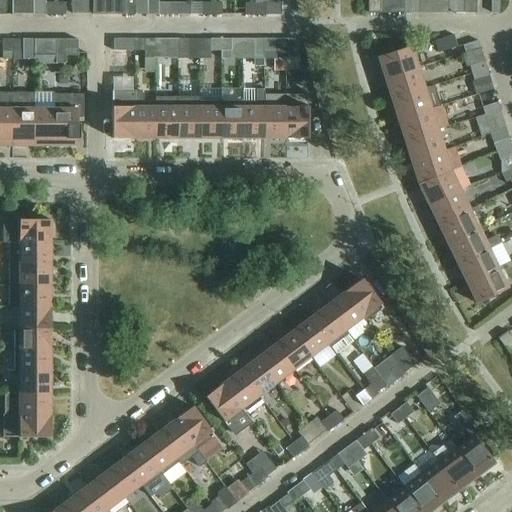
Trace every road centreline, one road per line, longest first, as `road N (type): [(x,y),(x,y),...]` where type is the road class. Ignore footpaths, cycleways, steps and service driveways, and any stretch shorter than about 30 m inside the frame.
road 1 (residential): [(82,178),(323,175),(355,240),(92,439)]
road 2 (residential): [(82,178),(92,439)]
road 3 (residential): [(239,511),(421,374)]
road 4 (residential): [(488,26),(348,23)]
